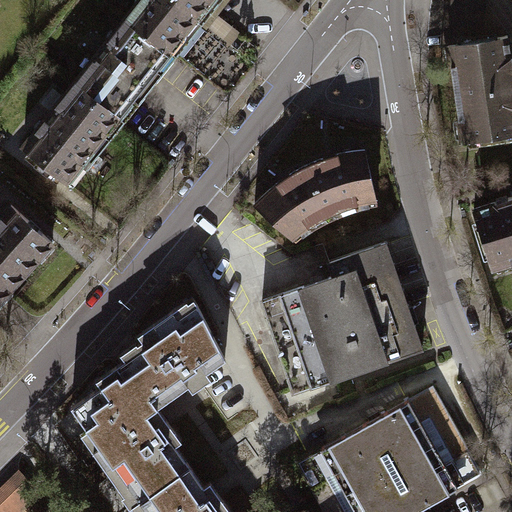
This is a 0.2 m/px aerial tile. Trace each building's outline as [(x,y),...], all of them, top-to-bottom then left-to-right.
[(136,0),(123,17),(172,55),(215,0),(136,0)] [(448,0),(444,43),(474,38),(477,0),(448,0)] [(123,17),(71,83),(121,121),(172,55),(123,17)] [(474,38),(444,43),(459,138),(511,130),(511,92),(503,34),(474,38)] [(70,186),(121,121),(71,83),(40,123),(21,147),(70,186)] [(308,191),(323,218),(373,201),(361,148),(329,153),(302,164),(313,185),(308,191)] [(313,185),(302,164),(275,180),(252,203),(291,239),(323,218),(308,191),(313,185)] [(511,194),(469,208),(488,268),(511,260),(511,194)] [(0,293),(48,241),(7,204),(0,211),(0,293)] [(338,269),(263,295),(296,387),(424,343),(388,240),(334,259),(338,269)] [(143,388),(156,406),(184,386),(187,390),(206,377),(203,371),(223,357),(194,303),(176,314),(170,308),(149,323),(156,331),(126,350),(130,352),(109,366),(112,373),(129,398),(143,388)] [(136,499),(186,464),(172,444),(179,439),(156,406),(143,388),(129,398),(112,373),(68,404),(95,442),(89,446),(104,468),(111,463),(136,499)] [(407,511),(478,473),(428,384),(295,459),(324,511),(407,511)] [(229,511),(208,482),(201,486),(186,464),(136,499),(144,511),(229,511)] [(0,511),(18,511),(38,493),(16,472),(0,487),(0,511)]
